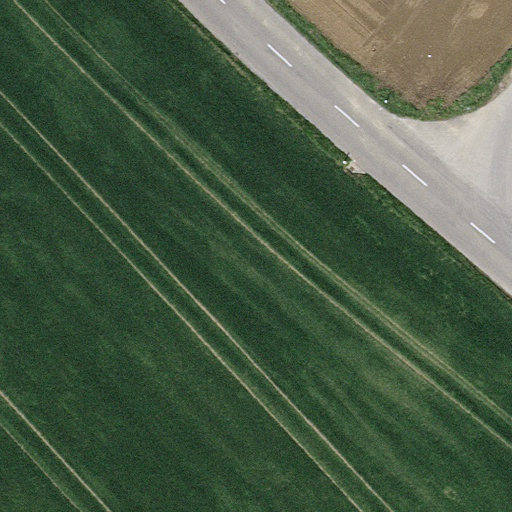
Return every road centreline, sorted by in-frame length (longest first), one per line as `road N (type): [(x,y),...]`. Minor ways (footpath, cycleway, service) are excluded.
road 1 (tertiary): [(208,0),(511,269)]
road 2 (track): [(511,109),(455,220)]
